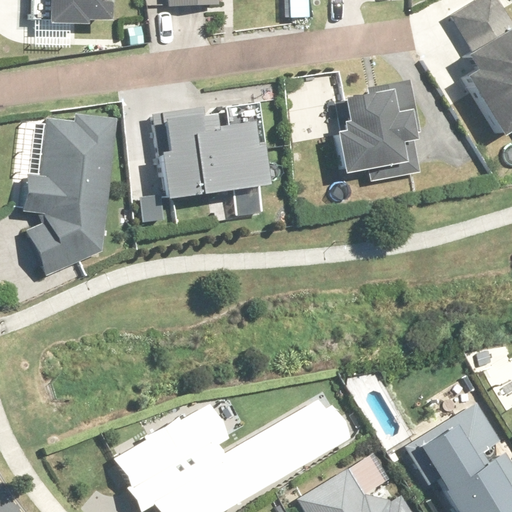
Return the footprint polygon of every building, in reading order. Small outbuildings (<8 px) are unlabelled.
[(50,0),(49,25),(90,26),(91,19),(110,20),(110,0),(50,0)] [(309,20),(308,0),(287,0),(288,19),(309,20)] [(511,26),(496,0),(479,0),(450,18),(470,53),(466,55),(476,73),(465,79),(502,142),(511,136),(511,26)] [(419,131),(411,80),(386,84),(388,94),(346,101),(349,125),(342,126),(343,134),(338,134),(344,177),(370,173),(371,183),(421,175),(414,132),(419,131)] [(161,156),(169,202),(268,186),(259,124),(218,130),(215,116),(202,118),(200,109),(163,115),(170,155),(161,156)] [(36,225),(26,231),(44,279),(102,251),(116,120),(75,115),(74,125),(46,122),(46,129),(25,127),(19,177),(27,178),(23,215),(44,217),(43,225),(36,225)] [(157,511),(223,511),(348,437),(323,394),(225,452),(220,442),(229,436),(209,402),(117,457),(133,483),(127,487),(140,510),(153,503),(157,511)] [(411,457),(424,450),(458,511),(511,511),(511,469),(503,454),(488,462),(483,451),(501,441),(479,403),(404,444),(411,457)] [(345,468),(296,497),(305,511),(412,511),(402,494),(388,502),(378,484),(361,494),(345,468)]
